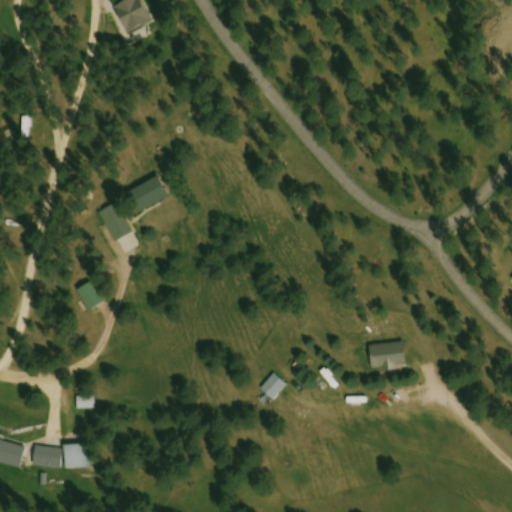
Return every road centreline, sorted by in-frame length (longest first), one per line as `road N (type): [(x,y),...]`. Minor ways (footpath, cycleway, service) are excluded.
road 1 (residential): [(437,236),(384,219),(336,188),(189,0)]
road 2 (residential): [(511,147),(437,236),(446,258),(511,331)]
